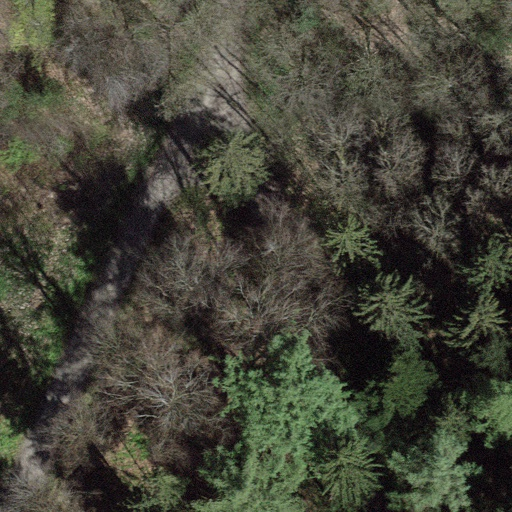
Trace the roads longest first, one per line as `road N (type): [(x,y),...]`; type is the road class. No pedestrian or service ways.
road 1 (track): [(236,0),(220,76),(266,171),(371,511)]
road 2 (track): [(220,76),(149,199),(18,511)]
